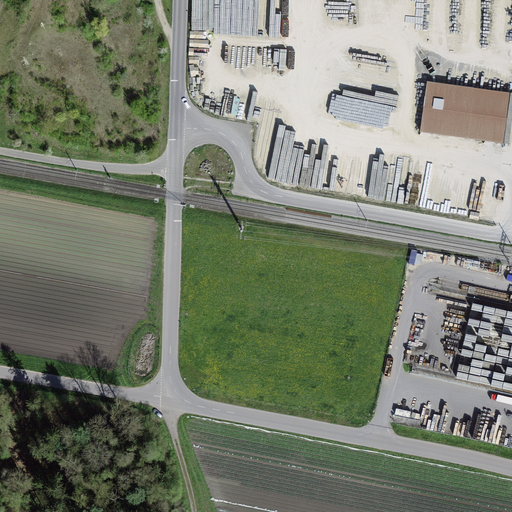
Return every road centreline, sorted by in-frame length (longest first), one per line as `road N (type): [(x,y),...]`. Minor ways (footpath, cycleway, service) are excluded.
road 1 (residential): [(176,124),(241,144),(254,186),(265,195),(511,236)]
road 2 (unclassified): [(511,468),(167,402)]
road 3 (residential): [(176,124),(167,402)]
road 4 (unknown): [(396,139),(313,119),(305,107),(311,46),(326,31),(391,41),(403,64)]
road 5 (unknown): [(507,236),(509,177),(498,159),(396,139)]
road 6 (track): [(0,149),(175,166)]
road 7 (unclassified): [(167,402),(0,367)]
road 8 (residential): [(180,0),(176,124)]
